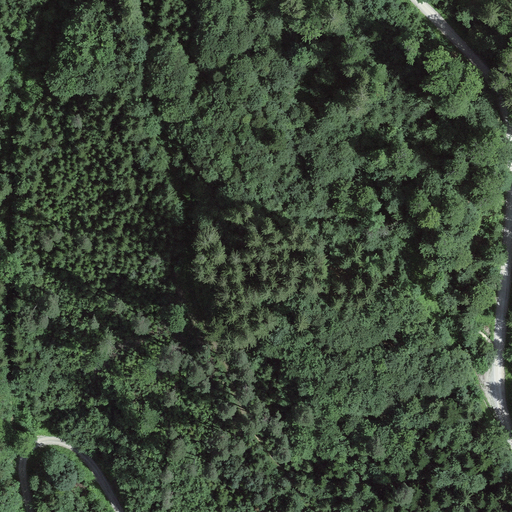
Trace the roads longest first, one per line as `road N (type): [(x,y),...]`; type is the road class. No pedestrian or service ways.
road 1 (unclassified): [(511,212),(497,367),(511,438)]
road 2 (unclassified): [(416,0),(480,65),(504,104),(511,141)]
